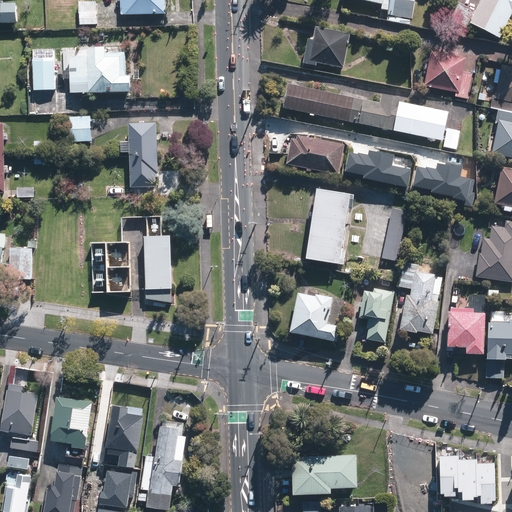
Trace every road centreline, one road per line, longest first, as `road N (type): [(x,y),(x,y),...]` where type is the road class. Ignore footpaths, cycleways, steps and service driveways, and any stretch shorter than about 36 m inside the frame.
road 1 (primary): [(229,0),(241,371)]
road 2 (secondary): [(510,422),(241,371)]
road 3 (tertiary): [(0,333),(241,371)]
road 4 (primary): [(241,371),(245,511)]
